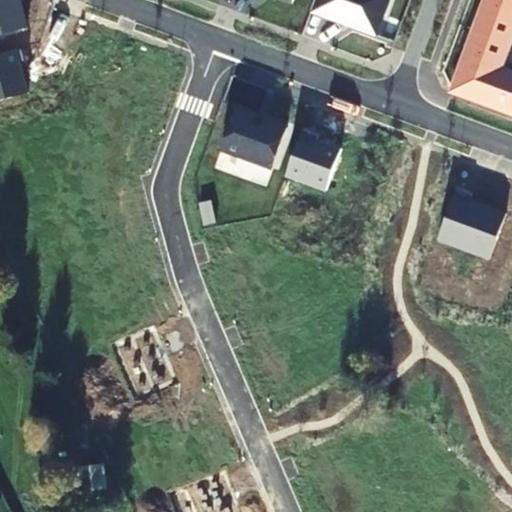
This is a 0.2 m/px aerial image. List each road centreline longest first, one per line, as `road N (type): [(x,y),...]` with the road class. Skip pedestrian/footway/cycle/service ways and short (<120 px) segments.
road 1 (residential): [(218,40),(167,168),(169,225),(289,511)]
road 2 (residential): [(218,40),(399,108)]
road 3 (residential): [(511,149),(399,108)]
